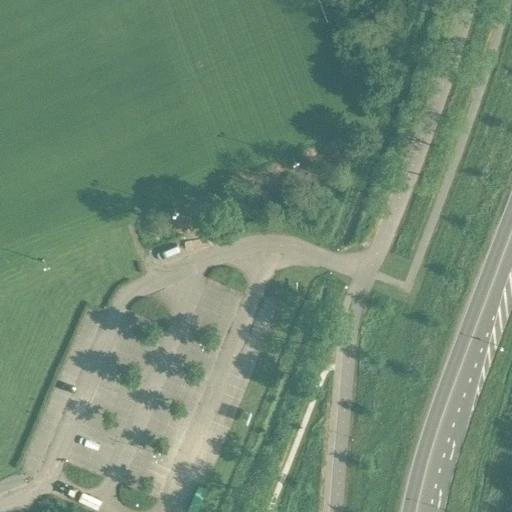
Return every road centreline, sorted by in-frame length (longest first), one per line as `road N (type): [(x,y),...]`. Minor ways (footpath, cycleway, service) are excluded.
road 1 (unclassified): [(0,506),(31,492),(57,460),(128,293),(255,236),(371,270),(466,0)]
road 2 (secondary): [(511,212),(442,393),(408,511)]
road 3 (secondary): [(425,511),(458,394),(511,251)]
